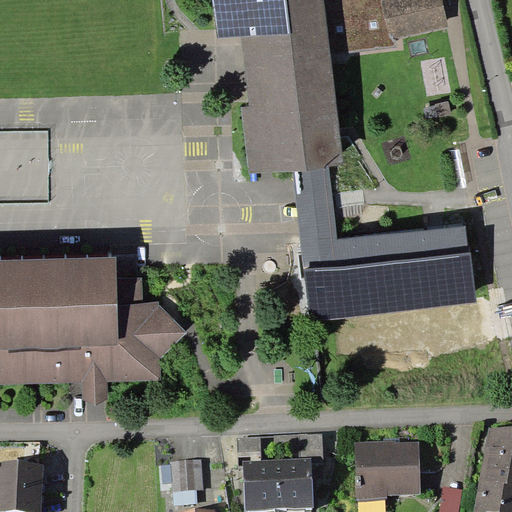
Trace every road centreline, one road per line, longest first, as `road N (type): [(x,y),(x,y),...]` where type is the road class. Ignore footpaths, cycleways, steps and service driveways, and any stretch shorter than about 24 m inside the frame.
road 1 (residential): [(0,437),(511,412)]
road 2 (residential): [(511,133),(484,0)]
